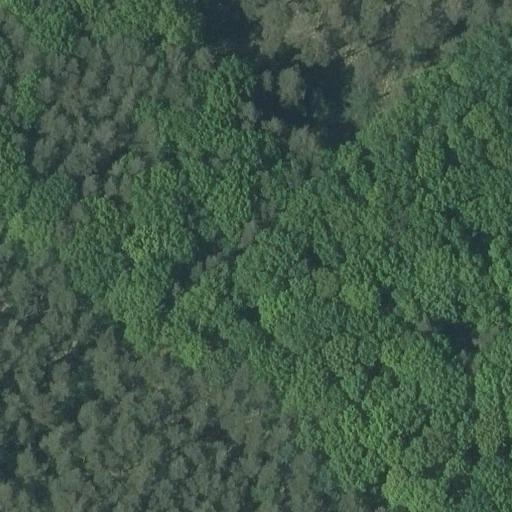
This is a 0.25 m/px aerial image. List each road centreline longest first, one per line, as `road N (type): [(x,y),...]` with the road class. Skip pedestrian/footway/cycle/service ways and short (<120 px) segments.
road 1 (track): [(0,496),(511,58)]
road 2 (track): [(142,379),(345,511)]
